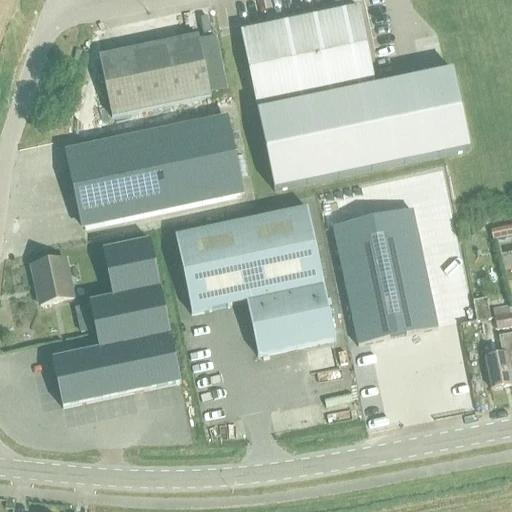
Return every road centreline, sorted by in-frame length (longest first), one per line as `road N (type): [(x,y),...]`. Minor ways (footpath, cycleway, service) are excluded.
road 1 (tertiary): [(511,431),(185,484),(0,469)]
road 2 (unclassified): [(0,203),(6,156),(52,13)]
